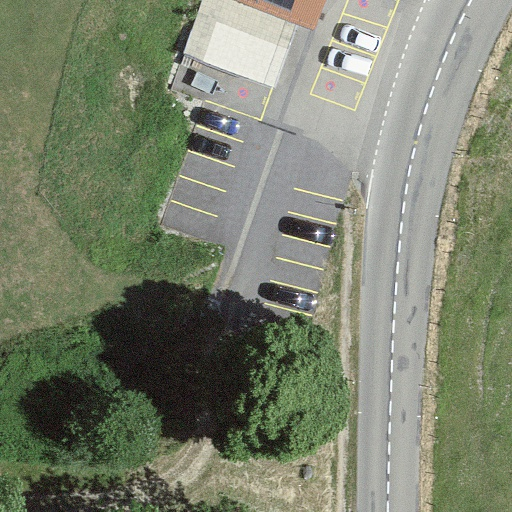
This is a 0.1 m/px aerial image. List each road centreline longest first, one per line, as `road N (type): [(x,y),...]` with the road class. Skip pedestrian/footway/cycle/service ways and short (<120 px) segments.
road 1 (secondary): [(472,0),(421,123),(404,210),(388,511)]
road 2 (track): [(226,292),(194,449),(159,480),(0,479)]
